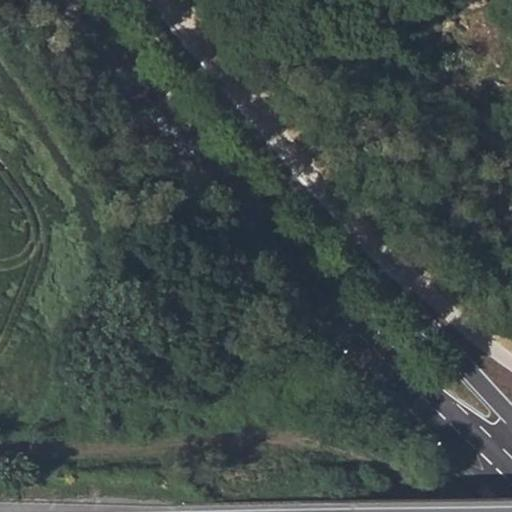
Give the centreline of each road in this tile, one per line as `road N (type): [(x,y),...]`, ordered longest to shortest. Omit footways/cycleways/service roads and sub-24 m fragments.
road 1 (secondary): [(81,0),(320,287),(511,470)]
road 2 (secondary): [(511,415),(236,121),(142,0)]
